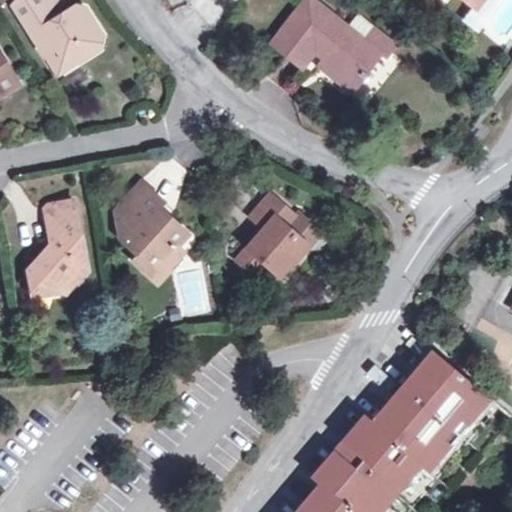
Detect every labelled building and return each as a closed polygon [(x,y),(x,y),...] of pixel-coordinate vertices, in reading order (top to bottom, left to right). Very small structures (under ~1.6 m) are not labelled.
[(67,60),(79,63),(100,50),(104,37),(86,10),(78,8),(61,18),(63,22),(52,29),(43,16),(55,2),(52,0),(20,0),(14,7),(47,56),(56,51),(61,52),(67,60)] [(310,0),(306,0),(271,45),(301,68),(316,49),(325,56),(322,61),(355,87),(380,55),(384,58),(394,46),(357,18),(348,30),(310,0)] [(464,0),(476,10),(483,0),(464,0)] [(483,0),(476,10),(482,15),(493,0),(483,0)] [(56,51),(47,56),(59,76),(79,63),(67,60),(61,52),(56,51)] [(0,95),(18,84),(0,55),(0,95)] [(162,265),(169,271),(184,253),(178,247),(189,235),(171,220),(168,223),(156,213),(164,204),(143,185),(117,212),(123,241),(140,257),(135,262),(152,276),(162,265)] [(270,194),(261,205),(285,225),(294,214),(270,194)] [(52,251),(46,251),(27,271),(33,292),(40,284),(65,294),(88,268),(75,204),(50,207),(44,212),(52,251)] [(236,261),(247,269),(256,258),(265,265),(280,277),(320,231),(297,212),(294,214),(285,225),(261,205),(250,218),(264,230),(236,261)] [(256,258),(247,269),(255,277),(265,265),(256,258)] [(159,282),(169,271),(162,265),(152,276),(159,282)] [(374,511),(417,461),(424,466),(485,394),(437,354),(377,426),(369,420),(317,483),(324,489),(304,511),(374,511)]
